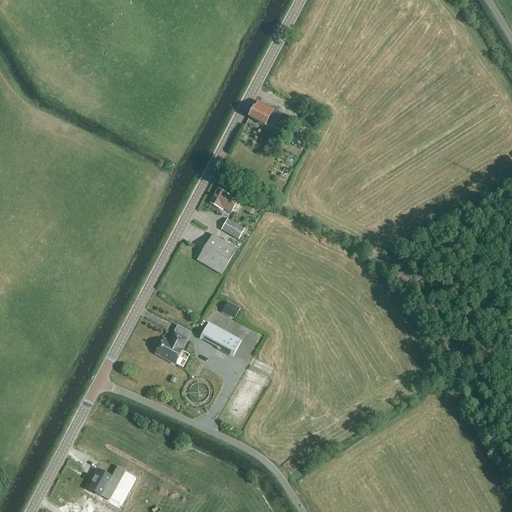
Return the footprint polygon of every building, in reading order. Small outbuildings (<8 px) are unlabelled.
[(255,109),(254,108),(249,118),(265,126),(270,117),(278,121),(282,115),(258,103),(255,109)] [(246,133),(253,136),(258,125),(251,122),(246,133)] [(296,147),(302,150),(308,139),(302,136),(303,133),(294,129),(287,143),(296,148),(296,147)] [(238,202),(230,197),(226,195),(218,191),(210,205),(218,209),(222,211),(223,209),(231,213),(235,207),(238,202)] [(231,221),(228,219),(221,231),(238,240),(245,229),(231,221)] [(236,250),(213,236),(197,262),(221,276),(236,250)] [(228,303),(223,313),(234,320),(240,309),(228,303)] [(208,324),(200,339),(201,340),(202,339),(219,349),(219,350),(233,358),(241,342),(208,324)] [(178,326),(168,344),(163,341),(156,354),(175,365),(183,351),(181,350),(190,333),(178,326)] [(94,479),(88,490),(101,497),(110,480),(120,486),(124,478),(113,471),(110,477),(97,470),(92,478),(94,479)]
